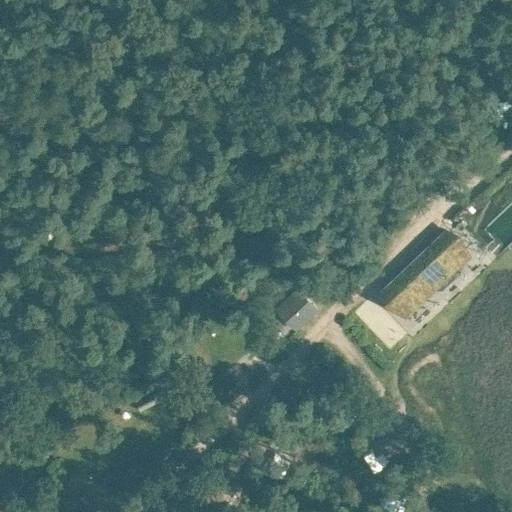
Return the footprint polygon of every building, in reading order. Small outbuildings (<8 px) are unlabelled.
[(447,227),(380,290),(384,303),(406,317),(473,254),(460,232),(447,227)] [(276,307),(297,330),(321,308),(300,285),(276,307)] [(225,313),(206,315),(209,340),(228,338),(225,313)] [(186,365),(168,382),(191,406),(209,389),(186,365)] [(212,389),(226,406),(247,389),(233,372),(212,389)] [(284,458),(304,451),(299,435),(278,442),(284,458)]
